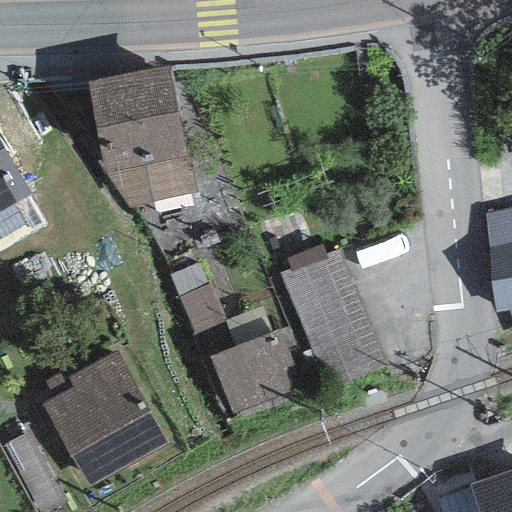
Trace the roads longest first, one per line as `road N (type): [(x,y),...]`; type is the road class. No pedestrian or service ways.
road 1 (residential): [(426,0),(458,366),(434,438),(324,511)]
road 2 (secondary): [(0,26),(210,20),(375,0)]
